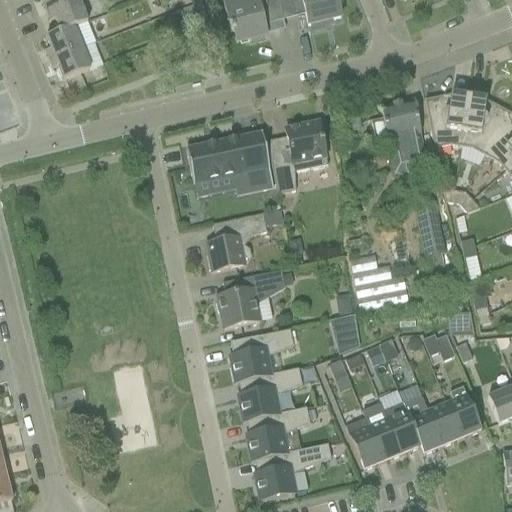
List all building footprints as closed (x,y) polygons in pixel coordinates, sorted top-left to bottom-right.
[(78,2),(76,0),(45,0),(47,5),(42,7),(45,15),(78,2)] [(221,0),(222,2),(230,35),(233,35),(235,45),(250,42),(250,45),(264,42),(263,39),(265,38),(263,27),(282,23),(276,0),(238,0),(235,1),(234,0),(221,0)] [(276,0),(282,23),(304,17),(307,29),(310,28),(311,32),(323,29),(322,25),(339,21),(336,6),(342,5),(340,0),(276,0)] [(78,2),(45,15),(49,25),(55,23),(59,34),(71,29),(72,31),(87,25),(86,23),(78,2)] [(207,26),(202,14),(203,13),(201,6),(193,9),(179,13),(182,23),(195,19),(199,29),(207,26)] [(50,53),(45,56),(48,64),(80,51),(72,31),(71,29),(59,34),(47,39),(45,40),(50,53)] [(89,73),(80,51),(48,64),(52,73),(57,71),(62,84),(89,73)] [(459,151),(466,108),(466,104),(450,101),(450,98),(423,104),(433,152),(449,149),(459,151)] [(484,160),(507,116),(483,103),(483,106),(466,104),(466,108),(459,151),(470,152),(484,160)] [(393,176),(424,169),(411,107),(400,109),(400,107),(391,109),(392,111),(380,113),(382,122),(370,124),(375,148),(387,145),(393,176)] [(511,167),(511,118),(507,116),(484,160),(497,167),(504,175),(511,167)] [(286,142),(266,145),(277,199),(294,196),(294,176),(327,170),(319,127),(315,128),(314,125),(300,127),(301,130),(284,134),(286,142)] [(232,179),(236,199),(272,192),(261,137),(185,153),(192,187),(232,179)] [(451,207),(453,195),(442,193),(445,207),(451,207)] [(458,208),(464,196),(453,195),(451,207),(458,208)] [(471,204),(464,196),(458,208),(462,213),(471,204)] [(479,213),(471,204),(462,213),(466,218),(479,213)] [(445,257),(434,205),(412,209),(423,262),(427,261),(429,273),(443,270),(440,258),(445,257)] [(208,260),(205,261),(208,275),(211,274),(212,276),(243,270),(243,267),(239,250),(243,249),(244,249),(250,240),(266,236),(262,218),(212,229),(215,246),(206,248),(208,260)] [(302,258),(299,242),(288,244),(292,269),(301,267),(300,259),(302,258)] [(459,246),(461,255),(473,251),(471,243),(459,246)] [(475,260),(473,251),(461,255),(462,263),(475,260)] [(223,334),(258,326),(255,309),(284,292),(281,274),(222,287),(224,299),(216,300),(217,304),(215,306),(217,316),(220,317),(223,334)] [(485,309),(484,301),(490,300),(486,281),(480,283),(468,288),(473,312),(475,321),(487,317),(485,309)] [(489,326),(487,317),(475,321),(477,329),(489,326)] [(232,360),(228,360),(234,387),(237,387),(237,386),(269,379),(265,361),(292,350),(289,333),(229,346),(232,360)] [(433,340),(421,346),(427,361),(438,357),(440,356),(435,345),(433,340)] [(387,347),(331,368),(336,382),(392,361),(387,347)] [(462,367),(471,363),(464,348),(455,352),(462,367)] [(240,399),(236,400),(242,427),(245,426),(245,425),(277,419),(277,418),(273,400),(300,389),(297,373),(269,379),(237,386),(237,387),(240,399)] [(511,422),(511,389),(511,386),(494,393),(495,397),(486,401),(497,428),(511,422)] [(460,443),(480,435),(462,391),(448,397),(451,404),(445,407),(460,443)] [(421,401),(403,409),(408,422),(407,422),(419,451),(418,452),(422,459),(441,451),(426,415),(421,401)] [(403,409),(402,407),(382,415),(401,459),(418,452),(419,451),(407,422),(408,422),(403,409)] [(441,451),(460,443),(445,407),(426,415),(441,451)] [(248,438),(245,439),(250,466),(254,465),(253,464),(285,458),(285,457),(281,439),(308,428),(305,412),(277,418),(277,419),(245,425),(245,426),(248,438)] [(382,415),(382,416),(385,423),(367,430),(364,423),(382,467),(401,459),(382,415)] [(364,423),(344,431),(362,475),(382,467),(364,423)] [(256,477),(253,478),(258,505),(294,498),(290,478),(329,462),(326,448),(285,457),(285,458),(253,464),(254,465),(256,477)] [(511,488),(511,455),(501,456),(505,489),(511,488)] [(11,504),(5,478),(0,479),(0,506),(9,504),(11,504)]
